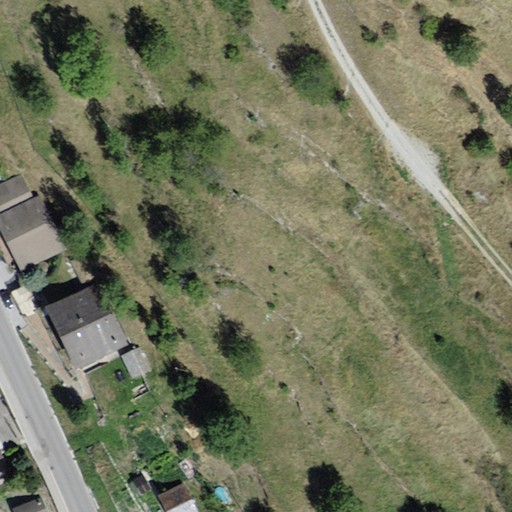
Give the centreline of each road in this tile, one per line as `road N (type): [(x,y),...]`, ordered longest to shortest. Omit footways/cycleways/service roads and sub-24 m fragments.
road 1 (track): [(314,0),(408,158),(511,277)]
road 2 (tertiary): [(0,348),(69,511)]
